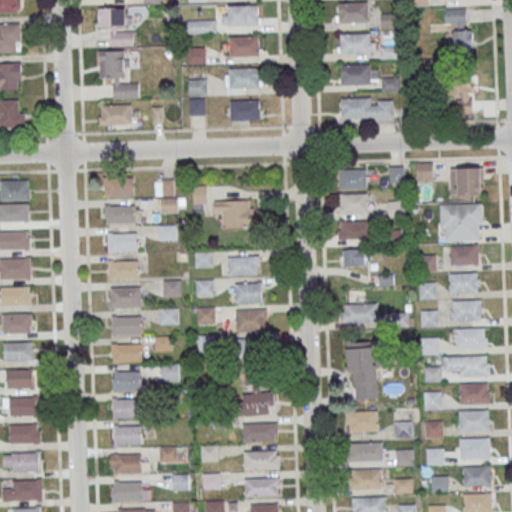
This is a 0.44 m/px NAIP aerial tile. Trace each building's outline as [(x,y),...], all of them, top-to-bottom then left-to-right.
[(0,0),(0,11),(17,12),(17,0),(0,0)] [(338,3),(369,1),(370,20),(339,22),(338,3)] [(229,6),(259,5),(259,24),(229,25),(229,6)] [(98,27),(109,26),(110,46),(134,45),(134,28),(131,28),(131,7),(98,8),(98,27)] [(473,29),(466,29),(466,8),(445,8),(445,24),(454,25),(453,55),(472,55),(473,29)] [(217,33),(217,19),(186,19),(186,33),(217,33)] [(0,23),(20,23),(21,50),(0,50),(0,23)] [(339,53),(376,53),(376,34),(339,34),(339,53)] [(229,36),(260,36),(260,55),(230,56),(229,36)] [(397,58),(397,46),(381,46),(381,58),(397,58)] [(188,48),(206,48),(207,63),(188,63),(188,48)] [(99,50),(99,78),(110,78),(110,98),(139,98),(139,81),(127,81),(127,50),(99,50)] [(22,62),(0,62),(0,90),(22,90),(22,62)] [(378,64),(341,64),(341,83),(378,83),(378,64)] [(229,68),(259,67),(260,86),(229,87),(229,68)] [(399,90),(399,76),(382,76),(382,90),(399,90)] [(190,78),(208,78),(208,95),(190,95),(190,78)] [(446,107),(473,108),(474,83),(447,82),(446,107)] [(189,99),(206,98),(206,114),(190,115),(189,99)] [(394,118),(394,98),(342,98),(342,118),(394,118)] [(0,127),(25,128),(25,110),(20,110),(20,100),(0,99),(0,127)] [(230,100),(260,100),(261,119),(231,120),(230,100)] [(101,105),(132,104),(132,123),(100,124),(99,116),(102,116),(101,105)] [(433,161),(417,161),(417,180),(433,180),(433,161)] [(338,166),(339,190),(367,188),(366,169),(338,166)] [(389,183),(405,183),(405,166),(389,166),(389,183)] [(458,166),(458,194),(481,195),(483,167),(458,166)] [(134,177),(104,177),(104,195),(134,195),(134,177)] [(0,180),(29,179),(29,187),(30,187),(30,198),(1,200),(0,180)] [(194,186),(194,210),(207,210),(207,186),(194,186)] [(341,193),(337,212),(368,211),(368,194),(341,193)] [(161,197),(179,197),(180,212),(161,212),(161,197)] [(213,201),(214,227),(257,225),(254,198),(213,201)] [(0,202),(29,202),(29,221),(24,221),(24,220),(0,220),(0,202)] [(440,204),(482,203),(482,224),(479,224),(479,239),(444,240),(444,228),(441,228),(440,204)] [(104,223),(136,223),(136,204),(104,204),(104,223)] [(370,220),(339,220),(339,239),(370,239),(370,220)] [(159,224),(177,224),(178,239),(159,239),(159,224)] [(0,230),(28,230),(29,248),(0,248),(0,230)] [(107,232),(138,232),(138,249),(108,251),(107,232)] [(450,265),(479,265),(479,245),(450,245),(450,265)] [(342,250),(364,249),(365,265),(343,266),(342,250)] [(194,251),(213,250),(213,266),(195,266),(194,251)] [(419,254),(436,254),(436,270),(419,270),(419,254)] [(227,255),(228,275),(259,275),(257,256),(227,255)] [(0,258),(31,257),(31,277),(0,278),(0,258)] [(138,260),(139,277),(109,278),(108,261),(138,260)] [(450,273),(477,272),(477,291),(451,292),(450,273)] [(163,280),(181,279),(182,295),(163,295),(163,280)] [(196,280),(214,279),(215,294),(196,295),(196,280)] [(235,282),(235,302),(263,302),(263,282),(235,282)] [(419,282),(436,282),(436,297),(419,298),(419,282)] [(1,286),(30,286),(30,303),(1,304),(1,286)] [(110,288),(141,287),(141,306),(111,307),(110,288)] [(454,299),(481,299),(481,317),(454,318),(454,299)] [(376,303),(342,303),(342,322),(376,322),(376,303)] [(197,307),(215,307),(216,322),(197,322),(197,307)] [(160,309),(178,308),(179,323),(160,324),(160,309)] [(236,308),(236,331),(267,331),(267,308),(236,308)] [(421,310),(438,310),(438,325),(421,326),(421,310)] [(3,313),(33,312),(33,324),(31,324),(32,331),(4,332),(3,313)] [(111,316),(142,315),(142,334),(112,336),(111,316)] [(457,328),(484,327),(484,346),(458,347),(457,328)] [(216,351),(216,334),(198,334),(198,351),(216,351)] [(172,350),(172,335),(156,335),(156,350),(172,350)] [(260,342),(241,337),(236,355),(256,359),(260,342)] [(422,337),(439,337),(439,352),(422,353),(422,337)] [(4,342),(33,341),(34,358),(4,359),(4,342)] [(113,344),(142,343),(142,360),(113,361),(113,344)] [(347,348),(373,346),(376,397),(357,400),(346,366),(347,348)] [(443,356),(487,354),(487,362),(489,362),(489,375),(460,375),(459,370),(443,371),(443,356)] [(180,381),(180,363),(161,363),(161,381),(180,381)] [(424,366),(441,366),(442,381),(425,382),(424,366)] [(35,388),(35,368),(1,368),(1,388),(35,388)] [(276,413),(275,391),(262,392),(261,369),(245,370),(246,385),(252,385),(252,393),(244,393),(245,414),(276,413)] [(142,390),(142,370),(113,370),(113,390),(142,390)] [(460,403),(490,403),(490,383),(460,383),(460,403)] [(424,392),(441,391),(441,408),(425,408),(424,392)] [(9,397),(38,397),(39,414),(10,415),(9,397)] [(113,418),(140,418),(140,398),(113,398),(113,418)] [(346,411),(378,410),(378,430),(350,431),(350,424),(346,425),(346,411)] [(461,410),(487,410),(488,428),(461,429),(461,410)] [(425,420),(442,420),(443,437),(426,437),(425,420)] [(395,421),(411,421),(412,437),(395,437),(395,421)] [(243,423),(279,422),(279,433),(276,433),(276,440),(244,442),(243,423)] [(41,443),(41,423),(10,423),(10,443),(41,443)] [(113,426),(143,425),(144,444),(113,445),(113,426)] [(462,438),(489,437),(489,456),(463,457),(462,438)] [(348,442),(348,460),(382,460),(382,442),(348,442)] [(201,445),(219,445),(219,460),(201,460),(201,445)] [(159,447),(177,446),(178,461),(159,462),(159,447)] [(427,447),(444,447),(444,464),(427,464),(427,447)] [(243,451),(244,469),(281,468),(280,454),(277,454),(277,449),(243,451)] [(396,449),(412,449),(413,465),(396,465),(396,449)] [(41,450),(42,471),(37,471),(37,470),(14,470),(14,466),(3,466),(3,454),(12,454),(12,452),(36,451),(35,450),(41,450)] [(111,453),(111,473),(148,473),(148,461),(142,461),(142,453),(111,453)] [(463,466),(490,465),(491,484),(464,485),(463,466)] [(382,489),(382,468),(351,468),(351,489),(382,489)] [(203,473),(222,472),(222,487),(204,488),(203,473)] [(172,474),(191,474),(191,489),(173,489),(172,474)] [(432,475),(448,475),(448,491),(432,491),(432,475)] [(244,478),(280,476),(281,487),(278,487),(278,495),(245,497),(244,478)] [(3,500),(37,499),(37,501),(43,500),(42,477),(36,477),(36,479),(12,480),(12,488),(2,488),(3,500)] [(394,477),(410,477),(411,493),(394,494),(394,477)] [(112,501),(145,501),(145,481),(112,481),(112,501)] [(464,511),(464,494),(491,493),(492,511),(478,511),(464,511)] [(352,496),(386,496),(386,511),(356,511),(356,510),(352,510),(352,496)] [(206,511),(206,500),(224,500),(224,511),(206,511)] [(172,511),(172,502),(191,501),(191,511),(172,511)] [(399,511),(399,504),(415,503),(415,511),(399,511)]
